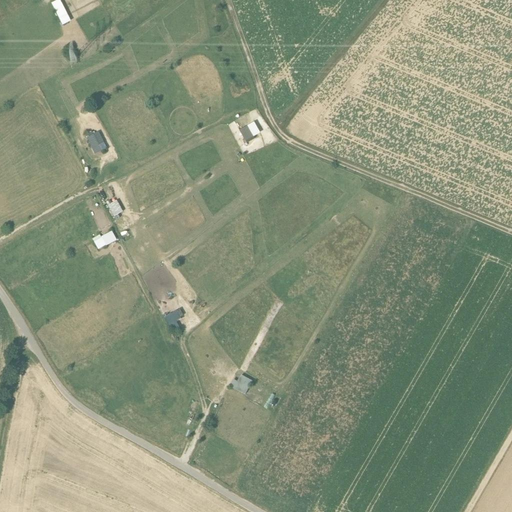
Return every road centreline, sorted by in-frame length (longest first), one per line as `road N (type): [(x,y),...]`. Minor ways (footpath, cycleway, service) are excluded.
road 1 (track): [(511,228),(285,139),(266,112),(227,0)]
road 2 (unclassified): [(256,511),(81,403),(0,285)]
road 3 (track): [(277,128),(386,0)]
road 4 (track): [(25,326),(0,465)]
road 5 (track): [(182,466),(205,416),(181,342)]
road 6 (track): [(0,242),(88,191),(99,167)]
